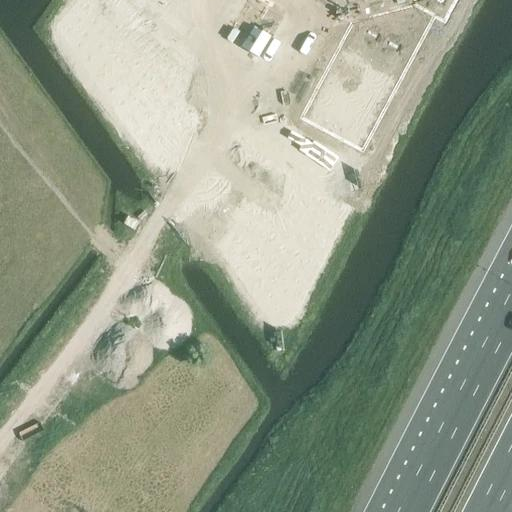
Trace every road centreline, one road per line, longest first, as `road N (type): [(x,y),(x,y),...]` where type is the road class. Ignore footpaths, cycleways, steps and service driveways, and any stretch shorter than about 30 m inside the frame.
road 1 (track): [(187,0),(217,57),(223,99),(77,346),(0,444)]
road 2 (motorway): [(511,291),(398,511)]
